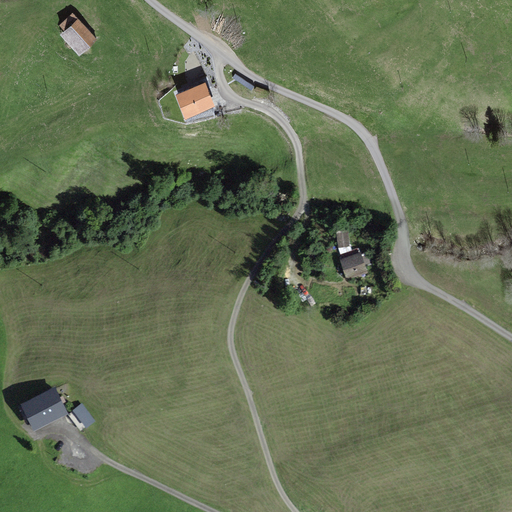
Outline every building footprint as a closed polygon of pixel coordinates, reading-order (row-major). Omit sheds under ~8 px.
[(88,33),(71,13),(56,26),(60,31),(56,35),(76,58),(99,37),(92,29),(88,33)] [(201,85),(168,97),(176,120),(209,108),(201,85)] [(348,225),(335,228),(341,253),(353,250),(348,225)] [(346,276),(368,272),(364,250),(341,255),(346,276)] [(66,414),(52,387),(15,406),(29,433),(66,414)] [(75,407),(84,427),(95,422),(85,402),(75,407)]
